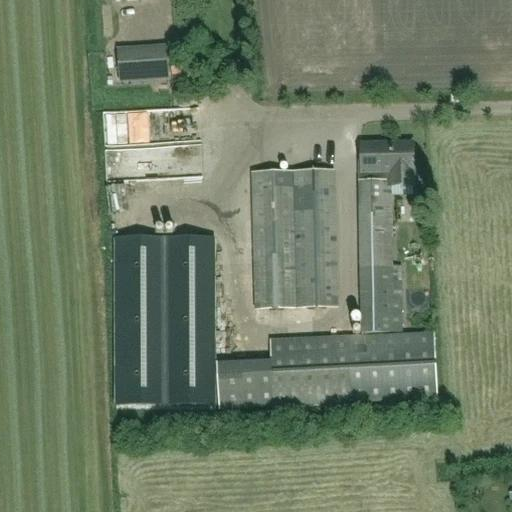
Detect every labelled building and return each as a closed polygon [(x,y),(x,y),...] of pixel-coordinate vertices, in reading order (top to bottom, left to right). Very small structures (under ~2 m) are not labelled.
[(167,80),(165,51),(119,54),(120,82),(167,80)] [(394,268),(391,187),(413,186),(412,145),(360,146),(361,172),(358,172),(359,182),(358,182),(362,334),(403,333),(401,268),(394,268)] [(255,312),(338,309),(334,174),(251,176),(255,312)] [(168,239),(162,239),(162,241),(116,241),(116,406),(216,406),(215,241),(168,241),(168,239)] [(217,365),(220,411),(438,400),(434,333),(270,341),(272,363),(217,365)]
